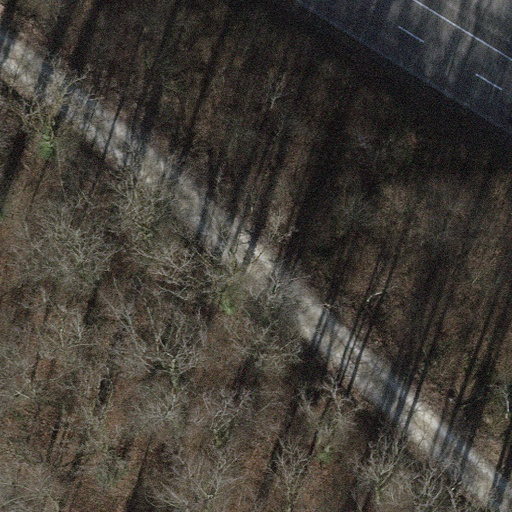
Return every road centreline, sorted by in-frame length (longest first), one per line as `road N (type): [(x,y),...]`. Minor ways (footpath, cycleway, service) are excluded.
road 1 (track): [(511,503),(234,233),(0,59)]
road 2 (secondary): [(511,76),(380,0)]
